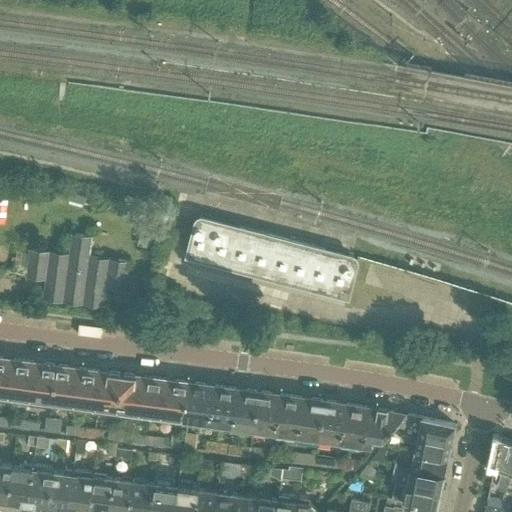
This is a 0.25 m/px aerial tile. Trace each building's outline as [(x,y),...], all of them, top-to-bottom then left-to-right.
[(187,254),(347,295),(356,263),(356,262),(356,260),(355,259),(354,258),(353,257),(352,256),(203,218),(202,218),(201,218),(200,218),(199,219),(198,220),(197,221),(196,222),(187,254)] [(136,245),(156,250),(160,234),(140,228),(136,245)] [(45,279),(44,286),(42,298),(103,306),(106,286),(125,289),(129,260),(89,255),(92,235),(71,232),(69,252),(29,247),(25,276),(45,279)] [(0,394),(52,401),(56,364),(0,356),(0,394)] [(52,401),(116,410),(121,372),(56,364),(52,401)] [(116,410),(183,418),(187,383),(186,383),(184,380),(121,372),(116,410)] [(183,418),(253,428),(258,390),(196,382),(193,384),(187,383),(183,418)] [(286,432),(317,437),(323,399),(258,390),(253,428),(286,432)] [(323,399),(317,437),(349,442),(348,446),(361,448),(361,444),(368,445),(372,443),(373,436),(383,438),(403,414),(402,413),(389,410),(389,408),(376,405),(375,408),(327,400),(323,399)] [(407,414),(394,429),(450,441),(454,423),(421,416),(410,414),(407,414)] [(0,424),(8,425),(9,417),(0,415),(0,424)] [(13,417),(11,426),(20,427),(21,419),(13,417)] [(43,430),(59,432),(61,419),(45,417),(43,430)] [(24,427),(33,429),(34,420),(25,419),(24,427)] [(75,434),(83,435),(85,427),(76,426),(75,434)] [(108,426),(107,438),(123,440),(124,428),(108,426)] [(87,436),(96,437),(97,429),(88,428),(87,436)] [(417,444),(415,451),(447,457),(450,441),(394,429),(388,437),(417,444)] [(128,432),(127,441),(135,442),(136,433),(128,432)] [(138,443),(147,444),(148,435),(139,434),(138,443)] [(171,434),(170,447),(178,448),(180,436),(171,434)] [(36,446),(55,448),(56,438),(37,435),(37,437),(36,446)] [(150,444),(159,445),(160,437),(151,435),(150,444)] [(28,445),(36,446),(37,437),(29,436),(28,445)] [(496,487),(505,490),(511,469),(511,440),(501,436),(493,469),(501,472),(496,487)] [(55,448),(55,449),(66,450),(67,439),(56,438),(55,448)] [(184,448),(192,449),(194,439),(185,438),(184,448)] [(78,439),(77,443),(76,451),(84,452),(85,440),(78,439)] [(205,451),(228,454),(230,443),(207,440),(205,451)] [(110,442),(108,455),(117,456),(117,448),(118,443),(110,442)] [(383,443),(370,459),(383,462),(387,444),(383,443)] [(237,455),(249,456),(251,446),(238,445),(237,455)] [(251,446),(249,456),(344,468),(344,473),(351,474),(364,460),(251,446)] [(117,448),(117,456),(130,458),(131,450),(117,448)] [(396,455),(394,464),(443,474),(447,457),(415,451),(414,450),(412,459),(396,455)] [(148,460),(156,461),(157,453),(149,452),(148,460)] [(192,468),(201,469),(202,459),(193,458),(192,468)] [(0,500),(9,501),(13,465),(1,464),(1,460),(0,459),(0,500)] [(202,459),(201,469),(210,470),(212,460),(202,459)] [(230,473),(241,474),(242,463),(232,462),(232,463),(230,473)] [(9,501),(29,504),(34,464),(25,463),(25,467),(13,465),(9,501)] [(242,463),(241,474),(251,475),(252,465),(242,463)] [(368,463),(360,474),(374,477),(375,470),(368,463)] [(34,464),(29,504),(49,507),(53,471),(54,467),(34,464)] [(408,476),(407,483),(440,490),(443,474),(394,464),(393,473),(408,476)] [(290,469),(282,468),(281,476),(298,479),(299,468),(300,467),(290,465),(290,469)] [(281,476),(282,468),(271,466),(270,468),(270,474),(281,480),(281,476)] [(49,507),(69,509),(74,469),(65,468),(65,472),(53,471),(49,507)] [(74,469),(69,509),(88,511),(88,509),(89,509),(94,475),(94,472),(74,469)] [(499,507),(506,509),(511,509),(511,502),(511,501),(511,469),(505,490),(501,501),(499,507)] [(101,511),(103,511),(110,511),(114,477),(94,475),(89,509),(90,509),(91,511),(101,511)] [(129,511),(134,480),(114,477),(110,511),(129,511)] [(356,478),(346,488),(361,492),(363,482),(356,478)] [(149,511),(153,482),(134,480),(129,511),(149,511)] [(170,511),(171,505),(175,506),(178,486),(153,482),(149,511),(170,511)] [(407,483),(403,501),(412,502),(410,511),(416,511),(434,511),(440,490),(407,483)] [(194,511),(198,488),(178,486),(175,506),(171,505),(170,511),(194,511)] [(215,511),(218,491),(198,488),(194,511),(215,511)] [(236,511),(239,493),(218,491),(215,511),(236,511)] [(256,511),(259,496),(239,493),(236,511),(256,511)] [(318,511),(319,511),(309,503),(309,498),(279,494),(278,499),(276,511),(318,511)] [(276,511),(278,499),(259,496),(256,511),(276,511)] [(485,504),(499,507),(501,501),(487,496),(485,504)] [(392,511),(395,499),(387,497),(383,511),(392,511)] [(358,511),(360,501),(354,499),(352,499),(349,511),(358,511)] [(392,511),(400,511),(403,501),(395,499),(392,511)] [(360,501),(358,511),(367,511),(370,502),(360,501)]
